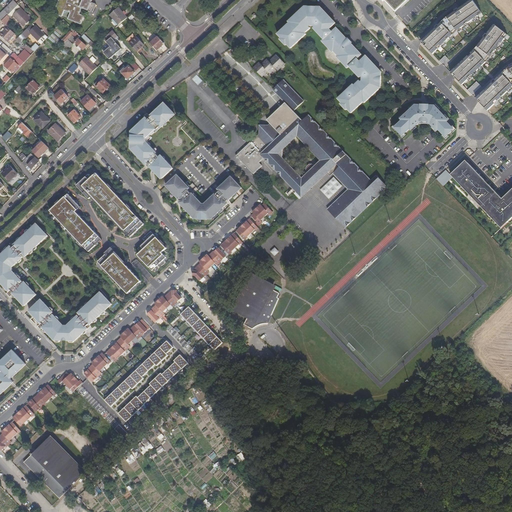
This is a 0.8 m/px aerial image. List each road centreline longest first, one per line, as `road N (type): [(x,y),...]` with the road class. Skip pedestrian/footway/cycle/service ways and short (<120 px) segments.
road 1 (secondary): [(193,35),(0,221)]
road 2 (residential): [(250,349),(201,370),(57,511)]
road 3 (residential): [(433,169),(479,128),(359,0)]
road 4 (residential): [(0,422),(56,369),(83,363),(177,275)]
road 5 (secondary): [(93,141),(197,42)]
road 6 (secondary): [(0,232),(93,141)]
